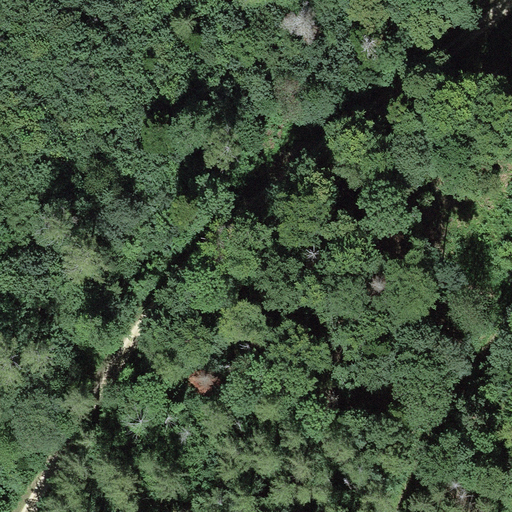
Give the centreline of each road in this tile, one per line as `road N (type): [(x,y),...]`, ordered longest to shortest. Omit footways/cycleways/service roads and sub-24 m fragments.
road 1 (track): [(503,0),(179,276),(27,511)]
road 2 (track): [(511,297),(446,387),(388,511)]
